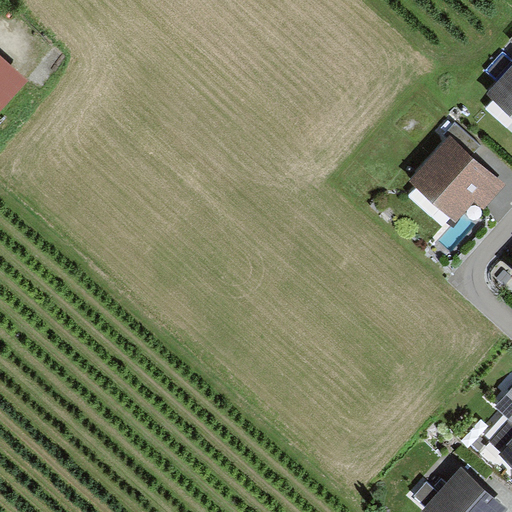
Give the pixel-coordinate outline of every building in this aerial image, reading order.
[(0,112),(28,82),(0,57),(0,112)] [(511,70),(489,96),(511,115),(511,70)] [(500,189),(502,186),(482,168),(450,139),(412,182),(454,220),(472,200),(482,209),(500,189)] [(511,426),(492,450),(511,467),(511,394),(498,410),(511,423),(511,426)] [(462,469),(423,511),(505,511),(508,509),(494,497),(462,469)]
